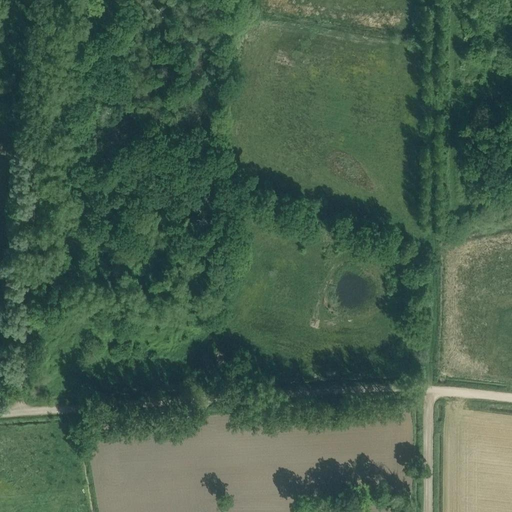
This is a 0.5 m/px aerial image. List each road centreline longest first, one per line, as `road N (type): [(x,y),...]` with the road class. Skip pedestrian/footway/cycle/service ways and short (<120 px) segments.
road 1 (track): [(18,419),(47,94),(47,0)]
road 2 (track): [(428,392),(311,392),(18,419)]
road 3 (track): [(428,392),(432,0)]
road 4 (track): [(427,511),(428,392)]
